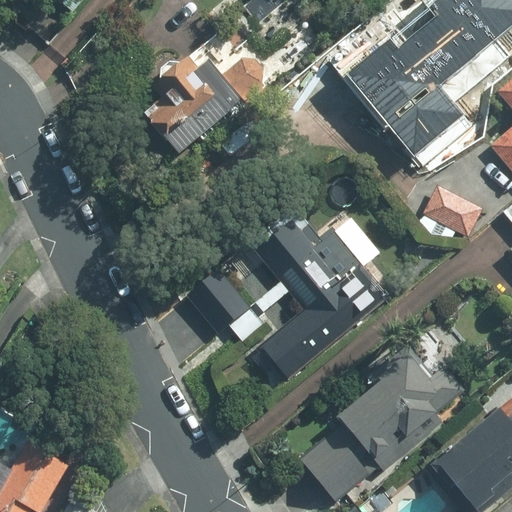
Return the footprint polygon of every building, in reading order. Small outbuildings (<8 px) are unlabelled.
[(51,0),(71,15),(83,0),(51,0)] [(383,133),(412,167),(468,119),(442,90),(475,62),(438,19),(370,77),(388,99),(376,109),(391,126),(383,133)] [(303,70),(329,103),(364,75),(353,61),(378,42),(363,23),(303,70)] [(145,125),(175,163),(246,107),(233,91),(258,71),(249,60),(238,60),(221,74),(201,50),(153,89),(163,101),(148,112),(145,125)] [(511,127),(489,148),(511,174),(511,80),(498,93),(511,109),(511,127)] [(482,211),(438,188),(431,201),(423,216),(467,240),(482,211)] [(254,348),(272,371),(378,289),(360,265),(375,253),(347,217),(308,247),(288,222),(256,246),(287,285),(249,315),(216,272),(184,297),(201,318),(216,337),(228,328),(241,344),(264,326),(258,318),(287,296),(300,312),(254,348)] [(309,462),(343,500),(468,391),(413,328),(359,375),(369,386),(330,420),(342,433),(309,462)] [(482,511),(511,489),(511,395),(420,467),(455,511),(378,511),(375,507),(368,511),(482,511)] [(46,511),(67,472),(25,451),(0,501),(0,511),(46,511)] [(91,511),(72,501),(65,511),(91,511)]
